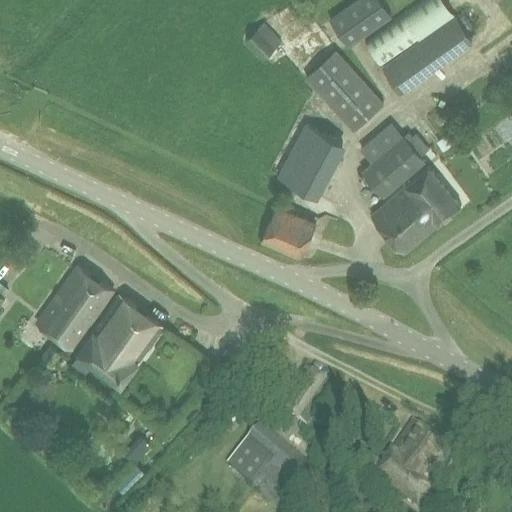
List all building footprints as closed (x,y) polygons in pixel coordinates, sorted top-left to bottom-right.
[(391,16),(380,0),(360,0),(333,18),(351,44),(391,16)] [(260,54),(279,34),(260,16),(241,36),(260,54)] [(417,39),(402,16),(366,41),(381,64),(417,39)] [(312,85),(353,130),(383,102),(342,58),(334,49),(305,76),(312,85)] [(315,193),(342,139),(300,118),(273,172),(315,193)] [(367,167),(363,171),(383,196),(425,162),(391,120),(360,144),(373,162),(367,167)] [(445,126),(431,136),(438,146),(452,136),(445,126)] [(464,141),(480,169),(511,150),(511,149),(507,141),(497,147),(486,128),(464,141)] [(461,205),(429,166),(371,215),(404,253),(461,205)] [(299,260),(315,223),(275,206),(259,243),(299,260)] [(111,291),(76,266),(35,322),(70,348),(111,291)] [(0,301),(2,298),(9,288),(0,281),(0,301)] [(91,365),(120,386),(164,327),(120,294),(76,354),(78,355),(71,364),(84,375),(91,365)] [(40,359),(52,368),(62,352),(51,344),(40,359)] [(333,387),(305,369),(280,409),(307,426),(333,387)] [(419,510),(457,455),(411,423),(380,467),(356,449),(352,455),(338,445),(333,450),(419,510)] [(254,486),(282,510),(298,491),(308,499),(325,478),(263,426),(245,447),(229,466),(254,486)]
